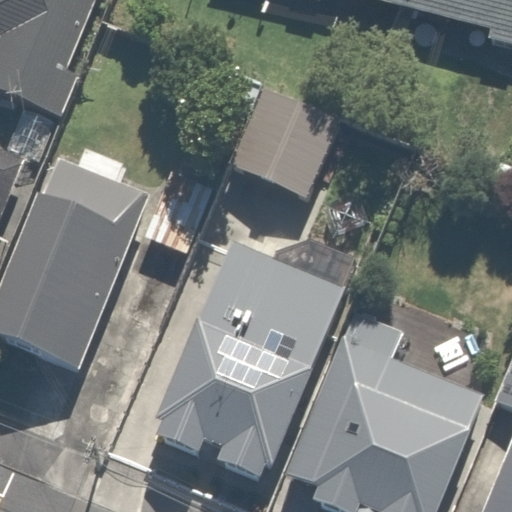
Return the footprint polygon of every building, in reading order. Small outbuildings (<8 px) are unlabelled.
[(103,0),(0,0),(0,102),(50,124),(103,0)] [(511,0),(298,0),(319,5),(320,0),(363,0),(490,30),(487,45),(511,51),(511,0)] [(0,144),(0,256),(41,163),(0,144)] [(121,168),(81,151),(71,172),(46,162),(0,269),(0,344),(68,374),(141,202),(112,190),(121,168)] [(348,298),(228,249),(149,442),(269,491),(348,298)] [(438,511),(483,406),(394,369),(404,345),(351,323),(283,484),(313,497),(306,511),(438,511)] [(511,511),(511,351),(487,406),(511,417),(511,451),(484,511),(511,511)]
